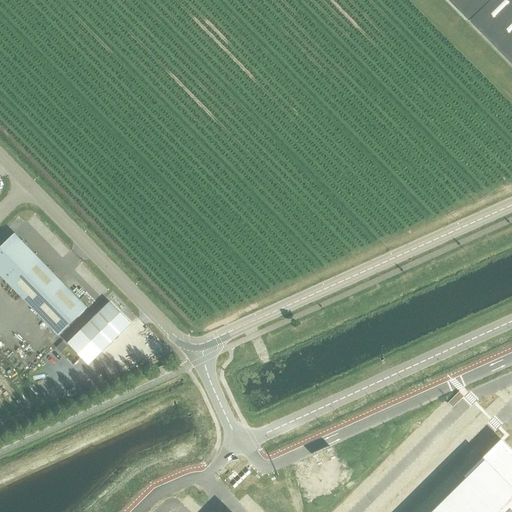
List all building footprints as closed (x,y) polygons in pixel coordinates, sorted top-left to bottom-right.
[(511,0),(447,0),(469,22),(511,65),(511,0)] [(0,247),(0,275),(59,335),(87,307),(15,233),(0,247)] [(81,330),(67,343),(89,365),(102,352),(131,324),(110,302),(81,330)] [(63,341),(57,347),(61,352),(68,346),(63,341)] [(167,372),(164,365),(159,368),(162,374),(167,372)] [(511,511),(511,453),(509,450),(501,442),(496,447),(484,459),(482,461),(474,470),(468,476),(468,475),(467,475),(466,475),(464,476),(465,477),(466,478),(454,489),(431,511),(511,511)]
